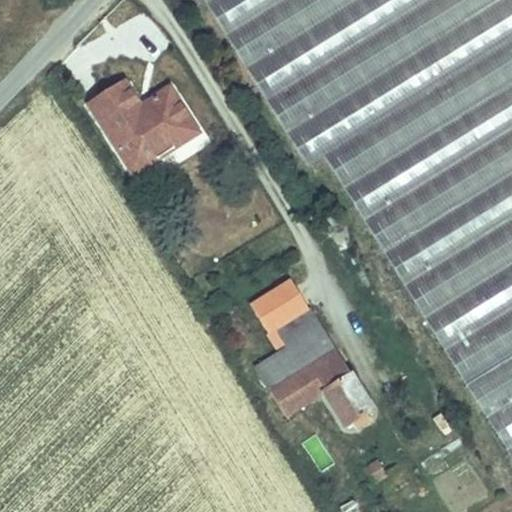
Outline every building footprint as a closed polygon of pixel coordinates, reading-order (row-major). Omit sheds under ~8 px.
[(511,0),(209,0),(313,165),(329,154),(511,43),(511,0)] [(511,43),(329,154),(511,439),(511,43)] [(123,80),(87,103),(131,173),(194,133),(165,86),(139,102),(123,80)] [(323,393),(310,371),(340,351),(314,311),(281,331),(293,351),(259,372),(286,418),(323,393)] [(340,351),(310,371),(323,393),(346,428),(351,425),(355,431),(370,421),(369,414),(377,409),(340,351)] [(319,476),(336,465),(317,433),(299,444),(319,476)] [(398,462),(382,472),(394,493),(410,483),(398,462)]
